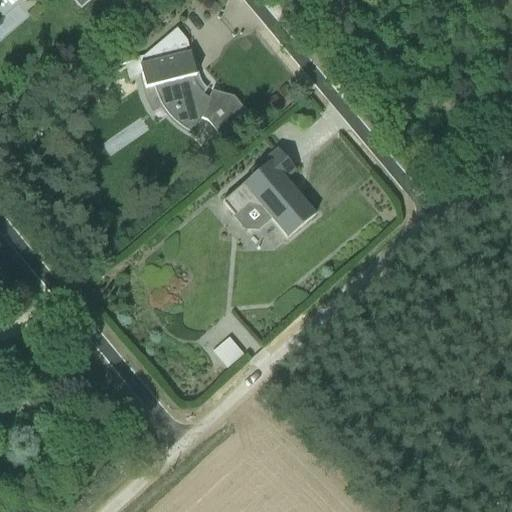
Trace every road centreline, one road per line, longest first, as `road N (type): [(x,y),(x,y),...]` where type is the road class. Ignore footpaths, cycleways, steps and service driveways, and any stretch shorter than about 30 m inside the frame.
road 1 (unclassified): [(430,217),(184,443)]
road 2 (unclassified): [(184,443),(0,222)]
road 3 (unclassified): [(430,217),(248,0)]
